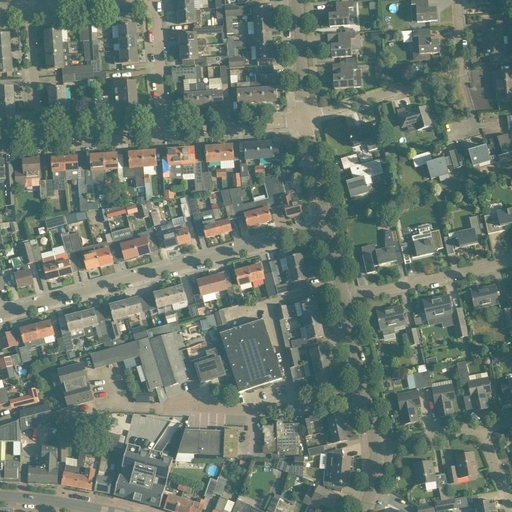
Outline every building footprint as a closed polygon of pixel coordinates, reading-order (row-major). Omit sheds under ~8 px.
[(177,0),(178,12),(193,11),(192,0),(177,0)] [(410,0),(411,6),(413,23),(418,23),(427,22),(437,22),(436,9),(429,9),(428,9),(428,5),(429,5),(428,0),(410,0)] [(352,2),(346,2),(336,3),(336,14),(329,14),(330,27),(349,26),(348,9),(353,9),(352,2)] [(252,23),(254,23),(270,22),(269,9),(253,10),(251,10),(247,7),(225,9),(226,23),(229,23),(229,25),(232,25),(232,24),(238,24),(238,21),(232,22),(231,17),(249,16),(250,23),(252,23)] [(193,11),(178,12),(179,25),(188,24),(194,24),(193,11)] [(254,23),(255,35),(271,34),(270,22),(254,23)] [(252,28),(252,23),(250,23),(238,24),(232,24),(232,25),(229,25),(229,23),(226,23),(227,34),(233,34),(232,29),(252,28)] [(503,23),(493,24),(490,24),(491,31),(482,32),(483,33),(485,33),(485,41),(483,41),(484,55),(501,53),(500,32),(504,31),(503,23)] [(80,30),(81,42),(89,41),(89,30),(88,30),(87,25),(83,25),(83,30),(80,30)] [(119,27),(120,39),(135,38),(134,25),(119,27)] [(45,32),(46,45),(66,43),(65,30),(45,32)] [(431,41),(430,30),(411,32),(414,61),(415,61),(430,60),(430,54),(440,54),(439,41),(431,41)] [(353,33),(348,34),(346,34),(338,35),(339,45),(331,46),(332,58),(352,57),(351,51),(361,50),(359,34),(355,34),(355,33),(353,33)] [(381,41),(381,33),(371,34),(371,42),(381,41)] [(180,35),(181,48),(207,46),(206,41),(196,41),(195,36),(195,34),(180,35)] [(251,48),(272,46),(271,34),(255,35),(256,47),(251,48)] [(0,35),(0,48),(9,48),(8,35),(0,35)] [(135,38),(120,39),(113,40),(113,46),(120,45),(120,52),(136,51),(135,38)] [(227,39),(228,50),(234,49),(246,48),(245,41),(234,42),(233,39),(227,39)] [(46,45),(47,57),(69,55),(68,48),(66,48),(66,43),(46,45)] [(182,61),(197,60),(197,54),(207,53),(207,46),(181,48),(182,61)] [(272,46),(251,48),(252,60),(257,60),(273,59),(272,46)] [(0,60),(10,60),(9,48),(0,48),(0,60)] [(228,57),(229,63),(230,69),(245,68),(244,57),(235,58),(234,49),(228,50),(228,57)] [(136,51),(120,52),(113,52),(114,65),(136,63),(136,51)] [(74,67),(74,75),(93,74),(93,80),(106,79),(106,73),(94,74),(94,61),(91,61),(90,54),(90,53),(87,53),(87,56),(85,56),(86,62),(87,62),(87,66),(74,67)] [(69,55),(47,57),(48,70),(63,69),(63,68),(70,67),(69,55)] [(10,60),(0,60),(0,73),(11,73),(10,60)] [(355,64),(350,65),(346,65),(340,65),(341,76),(333,77),(334,89),(354,88),(354,87),(361,87),(360,70),(365,69),(364,64),(355,64)] [(261,67),(261,69),(262,76),(274,75),(274,66),(261,67)] [(185,80),(189,80),(196,80),(195,68),(184,68),(185,80)] [(256,83),(250,83),(250,90),(251,103),(263,102),(262,89),(262,82),(262,76),(261,69),(255,69),(256,75),(255,75),(256,83)] [(511,72),(504,73),(494,74),(495,85),(497,85),(498,100),(503,100),(503,101),(511,100),(511,99),(511,72)] [(250,90),(250,83),(249,77),(246,77),(247,83),(238,84),(230,84),(231,97),(238,97),(238,104),(251,103),(250,90)] [(55,78),(45,79),(46,88),(56,86),(55,78)] [(114,85),(115,97),(135,95),(134,82),(128,83),(128,80),(126,79),(109,80),(110,85),(114,85)] [(202,79),(196,80),(197,94),(198,107),(210,106),(209,93),(209,86),(204,83),(202,84),(202,79)] [(196,80),(189,80),(189,94),(184,95),(185,108),(198,107),(197,94),(196,80)] [(262,89),(263,102),(276,101),(275,81),(262,82),(262,89)] [(228,85),(209,86),(209,93),(210,106),(223,105),(222,98),(229,97),(228,85)] [(0,103),(13,103),(12,88),(0,88),(0,103)] [(49,89),(50,102),(66,101),(65,88),(49,89)] [(135,95),(115,97),(120,97),(121,103),(116,104),(116,109),(122,109),(136,108),(135,95)] [(108,97),(95,98),(96,111),(109,110),(108,97)] [(95,98),(87,99),(86,99),(87,112),(96,111),(95,98)] [(66,101),(50,102),(51,114),(66,113),(66,101)] [(0,118),(14,118),(13,103),(0,103),(0,118)] [(397,111),(400,121),(402,126),(407,125),(409,133),(422,130),(432,127),(426,108),(406,114),(405,109),(397,111)] [(353,147),(362,144),(367,143),(369,152),(378,149),(376,141),(376,140),(371,124),(348,131),(353,147)] [(489,140),(489,141),(491,145),(468,152),(473,167),(490,161),(489,156),(496,154),(496,157),(511,151),(511,150),(507,135),(489,140)] [(271,143),(258,144),(259,159),(278,158),(277,145),(271,145),(271,143)] [(259,159),(258,144),(245,145),(246,160),(259,159)] [(396,144),(389,146),(391,152),(398,150),(396,144)] [(232,146),(219,147),(220,162),(233,161),(232,146)] [(220,162),(219,147),(206,148),(207,163),(220,162)] [(193,149),(181,150),(182,165),(182,173),(182,175),(193,174),(194,174),(194,164),(195,164),(194,159),(193,149)] [(168,156),(162,156),(164,178),(169,178),(169,174),(182,173),(182,165),(181,150),(168,151),(168,156)] [(155,152),(142,153),(143,168),(157,167),(156,165),(156,162),(155,152)] [(130,169),(124,169),(125,178),(135,178),(136,189),(141,188),(145,188),(144,175),(144,173),(143,168),(142,153),(129,154),(130,164),(130,169)] [(429,153),(412,158),(415,168),(426,164),(431,179),(449,174),(446,166),(450,165),(448,157),(432,162),(429,153)] [(117,154),(104,155),(105,170),(118,169),(117,154)] [(91,167),(85,168),(86,180),(86,185),(96,185),(97,187),(106,187),(105,178),(105,170),(104,155),(90,156),(91,167)] [(344,170),(349,168),(359,165),(356,155),(341,159),(344,170)] [(77,157),(64,158),(65,172),(66,180),(78,179),(77,171),(78,171),(77,157)] [(359,165),(349,168),(353,181),(346,183),(350,198),(369,193),(366,185),(371,184),(369,178),(383,174),(381,167),(385,166),(385,165),(391,163),(389,157),(383,159),(379,160),(359,165)] [(65,172),(64,158),(52,159),(53,177),(60,176),(60,181),(61,185),(66,185),(66,180),(65,172)] [(0,181),(4,182),(6,207),(11,206),(11,208),(16,208),(15,206),(17,206),(12,166),(5,166),(4,163),(3,163),(3,160),(0,160),(0,181)] [(24,171),(15,172),(16,182),(16,186),(25,186),(25,180),(40,179),(39,173),(39,170),(39,160),(23,161),(24,171)] [(463,162),(459,163),(458,160),(452,162),(454,170),(460,168),(460,167),(464,166),(463,162)] [(503,171),(511,169),(511,161),(502,163),(503,171)] [(242,188),(243,188),(247,188),(246,177),(248,177),(247,164),(240,165),(242,188)] [(261,185),(265,184),(271,183),(278,182),(276,176),(265,178),(264,175),(264,167),(259,167),(260,175),(261,185)] [(211,173),(202,174),(204,194),(212,193),(211,173)] [(193,174),(195,196),(196,196),(204,194),(202,174),(194,174),(193,174)] [(240,176),(232,177),(233,188),(241,187),(240,176)] [(47,181),(48,198),(55,197),(54,180),(47,181)] [(78,181),(79,198),(87,198),(86,180),(78,181)] [(40,181),(40,187),(41,198),(48,198),(47,181),(40,181)] [(271,183),(275,198),(277,208),(284,206),(284,209),(287,217),(293,216),(293,217),(304,214),(301,206),(300,207),(295,190),(288,192),(285,181),(278,182),(271,183)] [(268,199),(275,198),(271,183),(265,184),(268,199)] [(234,189),(229,190),(236,215),(244,213),(245,215),(248,228),(253,226),(253,228),(260,227),(259,225),(254,203),(243,205),(241,198),(237,199),(234,189)] [(174,199),(173,190),(164,191),(165,200),(174,199)] [(221,192),(228,221),(236,219),(236,215),(229,190),(221,192)] [(195,196),(188,197),(188,198),(192,215),(200,213),(196,196),(195,196)] [(87,198),(79,198),(80,212),(86,212),(88,211),(87,204),(87,198)] [(187,204),(180,206),(183,217),(184,219),(190,218),(190,216),(192,215),(188,198),(185,198),(187,204)] [(265,200),(254,203),(259,225),(271,222),(265,200)] [(146,204),(148,213),(150,213),(151,214),(150,214),(154,227),(160,225),(157,212),(154,213),(151,202),(146,204)] [(149,217),(148,213),(146,204),(144,204),(145,206),(138,207),(141,219),(149,217)] [(211,206),(214,215),(219,235),(231,232),(228,221),(222,223),(218,205),(211,206)] [(136,206),(126,208),(128,215),(138,213),(136,206)] [(124,207),(106,210),(108,218),(126,213),(124,207)] [(484,217),(486,225),(488,235),(505,231),(505,230),(499,232),(498,228),(511,224),(511,207),(497,211),(498,219),(491,220),(490,215),(484,217)] [(101,223),(107,221),(108,221),(108,218),(106,210),(105,209),(98,211),(101,223)] [(86,213),(64,216),(65,216),(67,225),(87,220),(86,213)] [(17,214),(17,222),(25,221),(24,214),(17,214)] [(219,235),(214,215),(201,218),(207,239),(219,235)] [(65,216),(45,222),(48,230),(67,225),(65,216)] [(386,216),(381,224),(388,228),(393,221),(386,216)] [(469,218),(472,229),(448,234),(449,237),(444,238),(446,248),(454,246),(455,249),(477,244),(476,236),(482,235),(478,217),(469,218)] [(16,222),(9,223),(12,233),(18,232),(16,222)] [(175,233),(172,223),(170,223),(169,226),(160,228),(163,236),(166,249),(178,246),(175,233)] [(173,226),(175,233),(178,246),(190,243),(185,223),(173,226)] [(369,255),(362,256),(366,274),(375,272),(374,267),(396,262),(393,247),(395,247),(391,231),(385,232),(385,248),(375,251),(375,253),(369,255)] [(412,259),(434,254),(434,251),(437,251),(436,250),(443,249),(439,231),(412,237),(415,249),(410,251),(412,259)] [(140,241),(134,243),(137,257),(150,254),(147,242),(153,240),(151,233),(148,234),(147,232),(138,234),(140,241)] [(78,233),(69,235),(74,252),(74,253),(73,253),(76,261),(84,259),(87,271),(100,267),(96,253),(94,245),(82,249),(78,233)] [(107,242),(94,245),(100,267),(113,264),(110,252),(116,250),(114,242),(111,234),(105,236),(107,242)] [(69,235),(62,237),(64,246),(53,249),(55,257),(60,277),(73,274),(67,255),(73,253),(74,253),(74,252),(69,235)] [(134,243),(132,236),(119,239),(120,241),(116,242),(118,252),(122,251),(125,260),(131,259),(131,261),(138,259),(137,257),(134,243)] [(60,277),(55,257),(43,260),(38,244),(37,244),(36,240),(30,241),(36,262),(43,260),(45,268),(48,281),(60,277)] [(2,271),(3,276),(7,289),(19,285),(19,288),(34,284),(30,272),(28,264),(35,262),(30,243),(29,243),(29,241),(19,243),(20,246),(19,246),(23,262),(21,262),(22,266),(2,271)] [(401,248),(403,257),(409,255),(407,246),(401,248)] [(286,259),(289,271),(305,267),(302,255),(286,259)] [(269,263),(272,273),(272,275),(279,273),(276,261),(269,263)] [(260,265),(248,268),(252,283),(264,280),(269,297),(278,295),(272,275),(272,273),(263,275),(260,265)] [(281,278),(279,273),(272,275),(278,295),(289,292),(302,289),(300,281),(308,279),(307,278),(309,278),(308,272),(306,272),(305,267),(289,271),(291,283),(280,286),(278,278),(281,278)] [(238,283),(232,285),(234,293),(237,303),(237,305),(244,303),(240,286),(252,283),(248,268),(235,272),(238,283)] [(234,293),(232,285),(231,280),(225,282),(223,275),(217,276),(216,274),(210,276),(211,278),(210,278),(214,293),(227,289),(228,294),(234,293)] [(193,295),(196,304),(199,316),(207,314),(202,296),(214,293),(210,278),(198,281),(201,293),(193,295)] [(182,286),(168,290),(172,305),(186,302),(182,286)] [(471,291),(473,302),(475,310),(499,305),(500,309),(501,309),(496,286),(471,291)] [(172,305),(168,290),(154,293),(158,309),(172,305)] [(424,302),(426,311),(428,319),(453,314),(458,338),(468,335),(462,310),(452,312),(449,296),(424,302)] [(138,298),(124,301),(128,317),(142,313),(138,298)] [(300,304),(303,316),(319,312),(316,300),(300,304)] [(128,317),(124,301),(118,303),(118,301),(111,303),(112,305),(110,305),(115,321),(128,317)] [(199,316),(196,304),(188,307),(191,318),(199,316)] [(280,321),(284,320),(288,319),(286,306),(277,308),(280,321)] [(382,334),(383,334),(383,337),(395,334),(394,328),(406,326),(402,307),(377,312),(382,334)] [(94,309),(80,313),(84,329),(86,336),(94,333),(92,328),(96,327),(96,326),(98,325),(94,309)] [(499,312),(503,329),(511,327),(511,323),(509,310),(499,312)] [(177,322),(175,318),(174,312),(164,314),(167,325),(177,322)] [(226,324),(223,312),(216,314),(219,326),(226,324)] [(303,316),(306,328),(321,324),(319,312),(303,316)] [(63,338),(66,348),(67,352),(75,350),(71,336),(85,332),(86,336),(84,329),(80,313),(66,317),(69,326),(60,328),(63,338)] [(218,335),(237,395),(238,395),(237,394),(245,392),(253,392),(252,389),(263,386),(264,388),(271,383),(282,380),(283,380),(263,320),(218,335)] [(50,321),(35,325),(40,340),(54,336),(50,321)] [(111,341),(113,348),(125,345),(123,338),(122,338),(117,322),(106,325),(107,325),(111,341)] [(321,324),(306,328),(308,340),(324,336),(321,324)] [(40,340),(35,325),(21,329),(25,344),(40,340)] [(100,344),(111,341),(107,325),(100,327),(103,337),(98,339),(100,344)] [(148,337),(145,326),(131,330),(135,341),(148,337)] [(420,344),(417,328),(406,331),(409,347),(420,344)] [(13,331),(0,334),(0,343),(2,349),(17,345),(13,331)] [(287,332),(282,333),(286,349),(290,348),(287,332)] [(163,336),(150,340),(163,386),(164,388),(187,381),(172,334),(163,336)] [(60,350),(66,348),(63,338),(57,339),(60,350)] [(129,344),(133,359),(140,356),(147,382),(146,383),(149,392),(154,391),(153,389),(163,386),(150,340),(149,338),(129,344)] [(291,342),(293,349),(305,346),(304,339),(291,342)] [(209,355),(194,360),(199,377),(203,376),(204,378),(213,375),(212,373),(223,370),(222,367),(217,353),(216,351),(213,343),(203,346),(205,352),(208,351),(209,355)] [(107,367),(133,359),(129,344),(125,345),(113,348),(103,351),(105,357),(104,357),(107,367)] [(28,347),(19,349),(23,363),(31,360),(28,347)] [(311,351),(313,363),(330,360),(327,348),(311,351)] [(20,356),(11,358),(11,360),(13,367),(22,364),(20,356)] [(67,363),(64,356),(58,359),(61,365),(67,363)] [(0,359),(0,365),(1,370),(13,367),(11,360),(11,358),(10,357),(0,359)] [(311,376),(316,375),(332,372),(330,360),(313,363),(309,364),(311,376)] [(467,362),(457,364),(462,387),(469,386),(471,397),(472,396),(473,401),(475,411),(488,409),(485,394),(491,393),(489,384),(488,379),(471,382),(469,376),(467,362)] [(54,387),(62,385),(63,387),(65,386),(66,390),(64,391),(68,408),(94,401),(90,384),(87,385),(86,381),(89,380),(85,364),(58,370),(59,372),(51,374),(54,387)] [(13,367),(1,370),(4,380),(15,377),(13,367)] [(426,371),(421,372),(424,389),(432,387),(432,384),(429,370),(426,371)] [(332,372),(316,375),(316,378),(319,388),(324,386),(335,384),(332,372)] [(416,390),(424,389),(421,372),(418,372),(413,373),(416,390)] [(297,379),(293,380),(296,393),(305,391),(303,378),(297,379)] [(511,394),(511,382),(501,385),(504,396),(511,394)] [(452,385),(433,388),(435,403),(436,403),(437,409),(439,418),(452,415),(450,401),(455,400),(453,390),(453,386),(452,386),(452,385)] [(4,388),(0,389),(0,404),(8,403),(4,388)] [(29,396),(20,399),(22,407),(40,402),(36,389),(28,391),(29,396)] [(418,393),(408,394),(398,396),(401,409),(404,424),(417,422),(415,408),(420,406),(418,397),(418,393)] [(50,404),(21,411),(21,417),(21,431),(33,428),(32,424),(37,423),(54,419),(56,418),(52,403),(50,404)] [(325,433),(331,431),(345,428),(342,415),(328,418),(329,419),(322,420),(325,433)] [(0,481),(1,482),(21,482),(22,463),(22,442),(21,431),(21,417),(0,424),(0,481)] [(302,421),(304,431),(305,437),(314,435),(310,420),(302,421)] [(123,432),(123,421),(109,422),(109,433),(123,432)] [(264,453),(272,453),(272,458),(279,458),(279,455),(299,455),(298,426),(284,426),(283,425),(283,424),(282,424),(282,423),(281,423),(280,423),(279,423),(278,424),(278,425),(277,425),(277,426),(271,427),(271,428),(263,428),(264,453)] [(345,428),(331,431),(333,438),(326,439),(328,445),(334,444),(347,441),(345,428)] [(185,430),(180,448),(178,454),(224,456),(224,458),(238,459),(239,433),(242,433),(185,430)] [(84,449),(90,450),(92,439),(86,438),(84,449)] [(58,443),(59,462),(67,462),(66,443),(58,443)] [(174,456),(129,444),(115,495),(160,507),(174,456)] [(29,484),(43,485),(45,462),(45,446),(42,446),(42,460),(43,460),(43,462),(40,462),(39,463),(39,468),(30,468),(29,484)] [(45,462),(43,485),(57,485),(58,476),(58,450),(58,446),(45,446),(45,462)] [(308,450),(310,457),(325,453),(324,446),(308,450)] [(81,449),(79,461),(85,462),(87,450),(81,449)] [(455,468),(448,469),(451,485),(458,484),(457,479),(477,476),(473,453),(456,456),(458,467),(455,468)] [(319,469),(325,469),(350,471),(351,467),(353,467),(353,460),(351,460),(352,458),(333,457),(333,454),(320,458),(319,469)] [(98,477),(97,482),(96,492),(110,494),(112,480),(104,478),(108,456),(102,455),(101,462),(98,477)] [(63,485),(77,488),(81,469),(84,470),(84,469),(85,462),(79,461),(68,458),(67,465),(63,485)] [(280,459),(279,462),(292,466),(294,458),(280,459)] [(292,466),(291,467),(304,468),(305,458),(294,458),(292,466)] [(435,501),(436,503),(454,500),(454,497),(449,498),(445,474),(435,476),(434,470),(431,470),(429,461),(415,464),(416,464),(417,471),(416,471),(417,475),(418,475),(420,484),(435,482),(437,489),(439,489),(441,500),(435,501)] [(304,468),(291,467),(289,474),(303,479),(304,468)] [(81,469),(77,488),(91,491),(95,471),(84,469),(84,470),(81,469)] [(350,471),(325,469),(324,483),(349,485),(350,471)] [(218,483),(215,493),(221,496),(226,482),(220,480),(219,483),(218,483)] [(214,493),(215,493),(218,483),(212,481),(206,497),(212,499),(214,493)] [(321,504),(324,506),(333,511),(340,497),(332,492),(331,495),(319,488),(315,495),(309,492),(306,497),(301,495),(298,500),(304,503),(318,510),(321,504)] [(165,510),(172,511),(177,511),(182,499),(170,495),(165,510)] [(231,511),(235,504),(228,501),(220,498),(214,511),(231,511)] [(274,511),(279,501),(279,500),(274,498),(267,511),(274,511)] [(202,511),(204,506),(205,501),(199,499),(197,504),(194,503),(182,499),(177,511),(202,511)] [(436,503),(435,504),(437,511),(443,511),(457,509),(455,500),(454,500),(436,503)] [(283,511),(285,507),(279,501),(274,511),(283,511)] [(475,511),(494,511),(492,501),(476,504),(474,504),(475,506),(475,511)]
